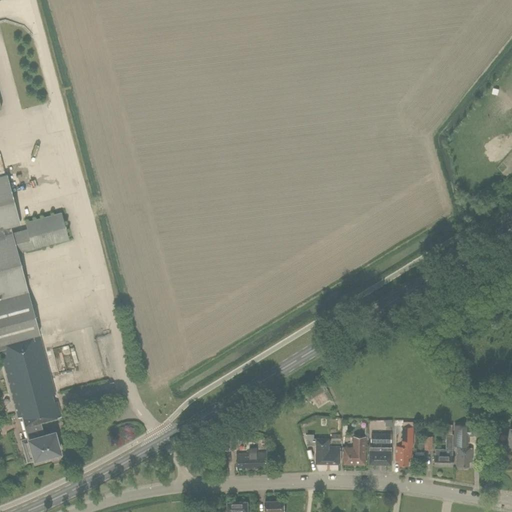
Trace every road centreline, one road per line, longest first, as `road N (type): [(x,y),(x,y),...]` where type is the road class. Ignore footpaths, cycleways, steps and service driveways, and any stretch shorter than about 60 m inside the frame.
road 1 (primary): [(166,438),(511,227)]
road 2 (tertiary): [(511,504),(364,482),(189,486)]
road 3 (unknown): [(92,243),(37,262),(40,304),(106,296)]
road 4 (primary): [(25,511),(166,438)]
